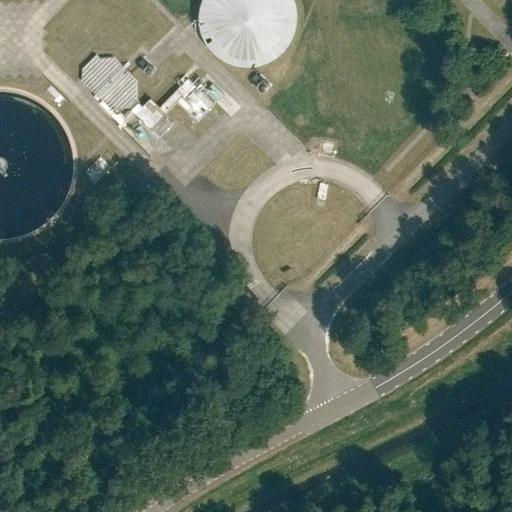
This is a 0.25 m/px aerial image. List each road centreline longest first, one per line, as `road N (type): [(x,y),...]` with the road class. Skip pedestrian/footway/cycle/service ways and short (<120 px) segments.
road 1 (unclassified): [(332,405),(311,349),(332,300),(511,122)]
road 2 (unclassified): [(332,405),(440,347),(511,289)]
road 3 (unclassified): [(157,511),(332,405)]
